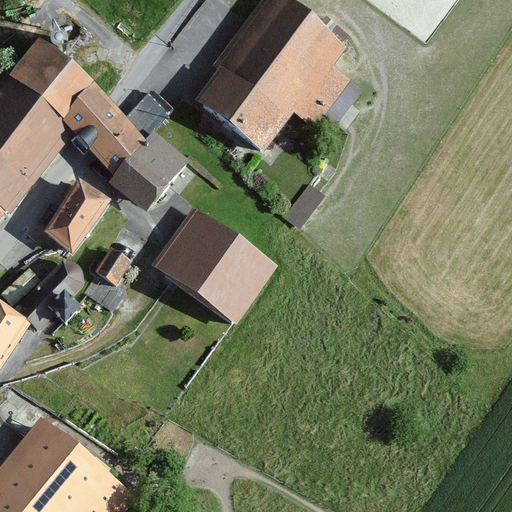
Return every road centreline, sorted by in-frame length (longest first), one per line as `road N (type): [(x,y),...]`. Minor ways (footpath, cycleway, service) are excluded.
road 1 (track): [(83,144),(194,0)]
road 2 (residential): [(0,243),(83,144)]
